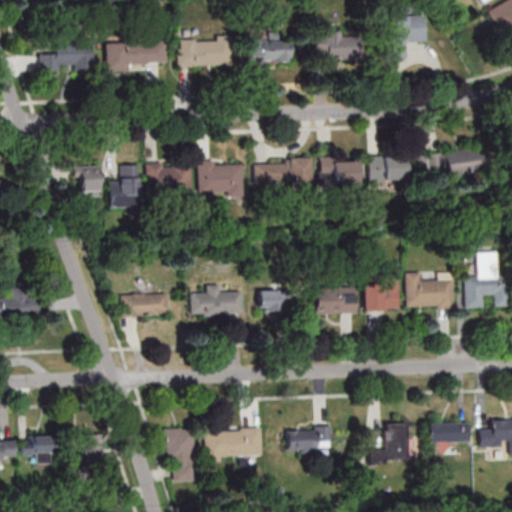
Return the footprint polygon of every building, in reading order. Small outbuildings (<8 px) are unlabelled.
[(509,51),(511,48),(511,0),(504,0),(487,10),(509,51)] [(386,15),(386,58),(406,58),(406,43),(423,43),(423,15),(386,15)] [(358,57),(357,35),(312,35),(312,58),(358,57)] [(229,38),(175,38),(175,65),(229,65),(229,38)] [(289,62),(289,38),(244,38),(244,62),(289,62)] [(90,70),(90,41),(52,41),(52,54),(37,54),(37,70),(90,70)] [(103,42),(103,70),(126,70),(126,63),(163,62),(163,41),(103,42)] [(481,148),(484,180),(446,184),(445,172),(417,176),(414,154),(439,151),(439,152),(454,151),(454,149),(464,148),(464,150),(481,148)] [(365,155),(366,185),(406,184),(405,153),(365,155)] [(356,182),(355,160),(341,161),(341,154),(316,155),(318,185),(356,182)] [(251,163),(252,191),(309,188),(308,156),(287,157),(287,162),(251,163)] [(194,160),(196,191),(225,190),(225,195),(240,194),(239,163),(212,164),(211,159),(194,160)] [(143,162),(146,202),(189,198),(186,163),(161,165),(161,161),(143,162)] [(136,163),(117,164),(118,177),(116,177),(116,180),(105,181),(106,208),(138,206),(136,163)] [(97,164),(98,196),(88,196),(88,191),(76,191),(76,176),(71,176),(71,165),(97,164)] [(463,306),(462,275),(475,275),(474,251),(503,250),(505,305),(491,305),(491,293),(480,294),(481,306),(463,306)] [(404,305),(403,272),(417,272),(417,279),(435,279),(435,269),(451,269),(451,304),(404,305)] [(312,313),(352,311),(351,277),(311,278),(312,313)] [(396,309),(395,277),(360,277),(361,310),(396,309)] [(187,290),(203,290),(203,284),(217,283),(217,291),(240,290),(240,311),(187,312),(187,290)] [(0,296),(0,315),(45,314),(45,293),(29,293),(29,286),(9,286),(9,296),(0,296)] [(256,288),(294,288),(294,310),(261,310),(261,306),(256,306),(256,288)] [(117,293),(118,316),(156,315),(156,312),(165,312),(165,292),(117,293)] [(511,418),(488,419),(488,429),(477,430),(477,445),(509,444),(510,453),(511,453),(511,418)] [(428,421),(428,441),(467,441),(467,421),(428,421)] [(406,462),(406,422),(381,422),(381,449),(367,449),(367,461),(406,462)] [(161,427),(162,442),(170,442),(172,480),(190,479),(190,470),(193,470),(191,426),(161,427)] [(285,427),(285,451),(329,451),(329,427),(285,427)] [(203,457),(260,456),(260,428),(203,428),(203,457)] [(102,441),(99,441),(100,460),(78,460),(77,429),(102,429),(102,441)] [(19,439),(28,439),(27,434),(50,434),(50,451),(48,451),(49,462),(34,462),(34,453),(29,453),(30,455),(19,455),(19,439)] [(0,439),(12,439),(12,454),(0,454),(0,439)]
